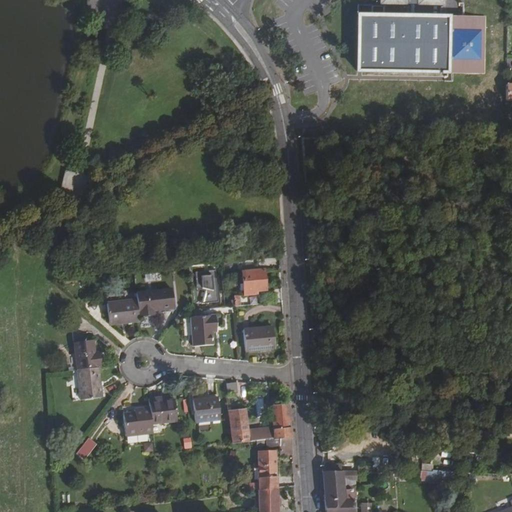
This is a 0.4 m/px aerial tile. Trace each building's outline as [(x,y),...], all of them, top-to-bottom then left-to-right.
[(357,17),(356,73),(447,74),(448,19),(439,18),(439,8),(444,8),(443,0),(378,0),(378,7),(371,7),(371,17),(369,17),(357,17)] [(261,271),(240,273),(242,298),(252,297),(252,293),(263,292),(261,271)] [(200,304),(213,303),(216,295),(213,294),(215,285),(212,285),(214,277),(214,272),(195,273),(196,290),(203,291),(200,304)] [(175,289),(135,294),(136,301),(138,319),(154,316),(154,313),(178,309),(175,289)] [(109,326),(138,322),(138,319),(136,301),(106,305),(109,326)] [(183,338),(190,338),(191,348),(211,345),(209,333),(214,332),(213,317),(187,319),(180,320),(183,338)] [(271,327),(241,329),(243,352),(273,348),(271,327)] [(73,341),(77,373),(98,370),(101,370),(99,354),(95,355),(93,338),(73,341)] [(98,370),(77,373),(81,403),(102,400),(98,370)] [(234,383),(225,384),(226,393),(235,392),(234,383)] [(218,398),(193,401),(196,422),(221,419),(218,398)] [(167,402),(148,405),(149,410),(151,426),(177,423),(174,401),(167,402)] [(290,439),(287,404),(271,406),(272,427),(273,440),(290,439)] [(126,440),(152,436),(151,426),(149,410),(134,413),(134,415),(123,417),(126,440)] [(244,410),(228,412),(232,445),(250,443),(248,430),(244,410)] [(273,440),(272,427),(248,430),(250,443),(257,442),(264,441),(266,441),(273,440)] [(76,454),(85,460),(97,444),(88,437),(76,454)] [(184,449),(192,448),(191,437),(183,438),(184,449)] [(290,454),(290,439),(273,440),(266,441),(267,449),(270,449),(278,448),(280,448),(281,455),(290,454)] [(291,456),(290,454),(281,455),(280,448),(278,448),(279,456),(291,456)] [(256,454),(257,479),(275,478),(274,453),(256,454)] [(421,471),(420,480),(444,481),(444,472),(421,471)] [(342,473),(322,473),(322,482),(324,511),(351,511),(351,500),(351,488),(350,488),(349,482),(351,482),(352,478),(356,478),(356,474),(342,473)] [(249,485),(249,491),(257,490),(275,489),(276,489),(276,484),(275,478),(257,479),(257,483),(258,487),(255,487),(255,485),(249,485)] [(276,511),(275,489),(257,490),(258,500),(258,507),(255,507),(255,511),(276,511)] [(511,511),(511,501),(511,502),(511,503),(511,508),(502,511),(511,511)] [(371,511),(371,502),(361,503),(360,511),(371,511)]
